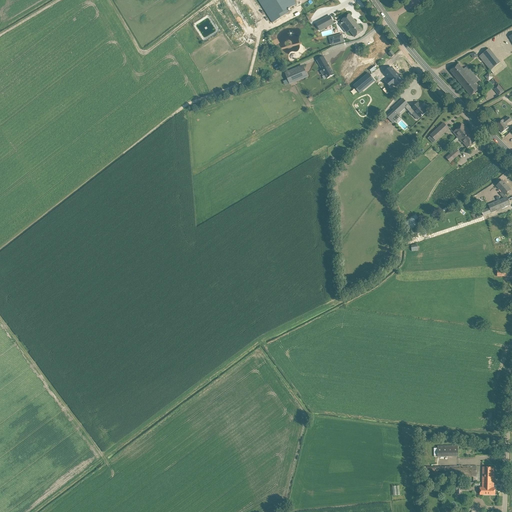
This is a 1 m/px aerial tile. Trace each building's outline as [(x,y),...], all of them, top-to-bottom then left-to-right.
[(258,0),(273,23),(290,12),(288,9),(297,4),(294,0),(258,0)] [(349,14),(341,20),(343,22),(350,31),(355,37),(363,31),(362,29),(359,25),(358,25),(349,14)] [(334,23),(330,16),(316,23),(320,31),(334,23)] [(344,42),(342,34),(329,37),(331,45),(344,42)] [(480,57),(478,58),(480,61),(482,60),(491,71),(501,63),(489,49),(479,56),(480,57)] [(333,75),(324,56),(317,60),(322,69),(320,71),(322,75),(325,74),(327,78),(333,75)] [(464,70),(459,64),(450,71),(461,84),(473,74),(467,67),(464,70)] [(303,65),(285,72),(289,81),(307,74),(303,65)] [(392,67),(385,73),(389,79),(386,81),(391,87),(394,84),(396,86),(402,80),(392,67)] [(368,73),(353,86),(360,93),(375,80),(368,73)] [(485,77),(488,81),(493,77),(489,73),(485,77)] [(473,74),(461,84),(471,96),(479,89),(475,83),(478,80),(473,74)] [(489,82),(495,88),(498,85),(492,79),(489,82)] [(493,89),(499,95),(504,91),(498,85),(493,89)] [(399,102),(392,109),(393,110),(398,115),(398,114),(401,111),(405,107),(411,114),(412,114),(414,112),(420,118),(423,115),(427,112),(423,108),(422,108),(418,104),(419,103),(418,103),(416,105),(412,109),(403,99),(399,102)] [(496,125),(502,133),(509,128),(506,124),(511,121),(508,117),(504,120),(503,119),(496,125)] [(431,135),(436,141),(449,129),(444,123),(431,135)] [(459,128),(453,133),(457,138),(461,142),(462,141),(467,148),(472,143),(476,140),(467,129),(463,124),(461,126),(459,128)] [(446,158),(450,162),(460,154),(456,149),(446,158)] [(410,164),(413,160),(417,154),(414,151),(410,157),(406,162),(410,164)] [(495,213),(497,213),(496,211),(510,205),(507,197),(505,195),(511,190),(503,181),(497,186),(502,192),(499,194),(503,198),(500,200),(497,201),(488,205),(490,208),(481,211),(483,216),(495,211),(495,213)] [(421,223),(415,214),(403,221),(409,231),(421,223)] [(507,266),(497,267),(497,277),(504,276),(507,276),(507,270),(507,266)] [(461,454),(458,453),(458,446),(437,446),(437,457),(461,458),(461,454)] [(427,468),(423,468),(423,481),(438,481),(438,477),(476,477),(476,466),(427,467),(427,468)] [(494,481),(493,481),(493,478),(494,478),(494,467),(483,467),(482,488),(480,488),(480,494),(495,495),(495,488),(494,488),(494,481)]
